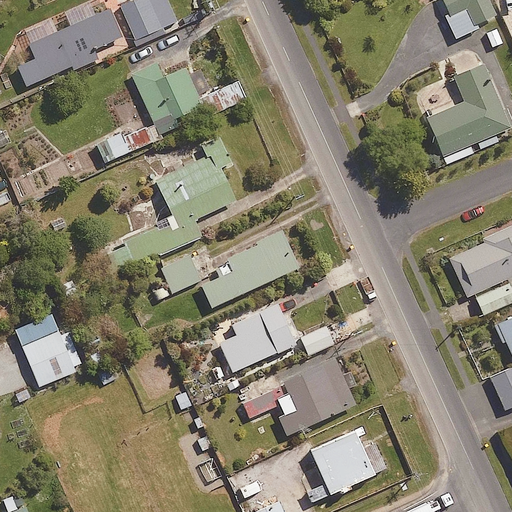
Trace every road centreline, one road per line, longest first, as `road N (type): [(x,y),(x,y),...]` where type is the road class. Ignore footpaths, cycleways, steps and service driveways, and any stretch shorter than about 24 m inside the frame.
road 1 (residential): [(484,490),(367,235)]
road 2 (residential): [(367,235),(261,0)]
road 3 (residential): [(367,235),(511,175)]
